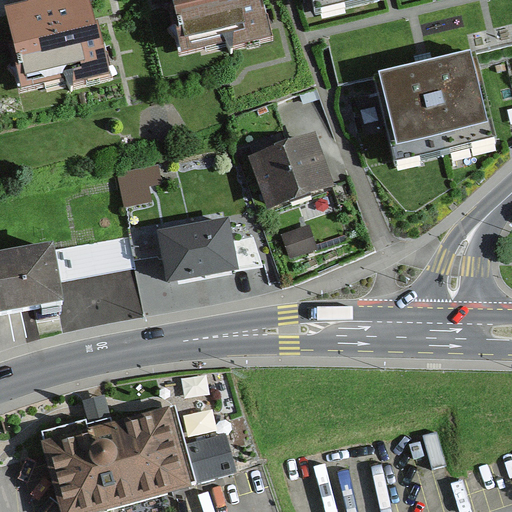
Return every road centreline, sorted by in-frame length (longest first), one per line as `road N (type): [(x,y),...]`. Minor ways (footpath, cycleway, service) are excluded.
road 1 (tertiary): [(0,383),(67,362),(240,333),(418,333)]
road 2 (unclassified): [(511,188),(450,243),(418,333)]
road 3 (unclassified): [(470,333),(479,246),(511,197)]
